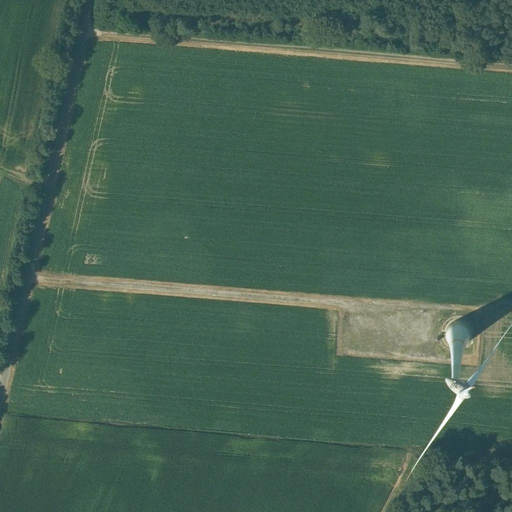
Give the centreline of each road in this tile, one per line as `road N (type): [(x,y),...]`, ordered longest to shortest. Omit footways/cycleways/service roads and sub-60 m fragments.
road 1 (track): [(457,333),(337,302),(25,273)]
road 2 (track): [(511,66),(85,30)]
road 3 (track): [(91,0),(0,389)]
